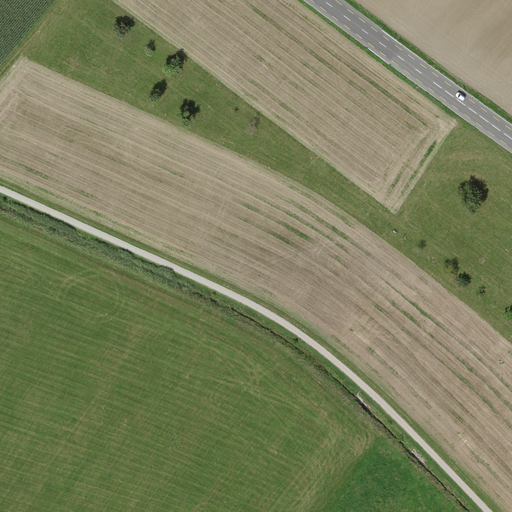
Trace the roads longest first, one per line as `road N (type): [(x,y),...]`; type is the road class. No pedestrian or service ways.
road 1 (track): [(488,511),(347,369),(275,316),(0,189)]
road 2 (primary): [(511,138),(323,0)]
